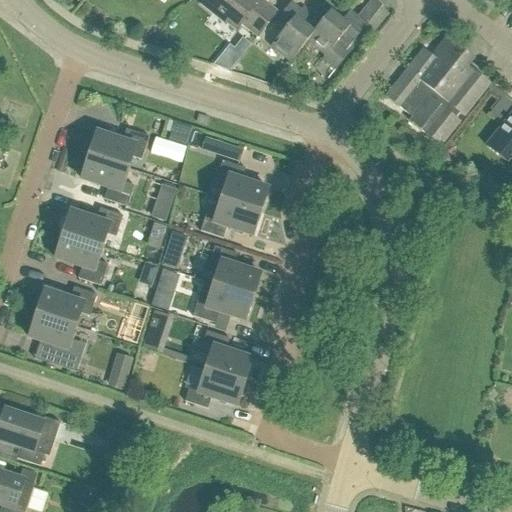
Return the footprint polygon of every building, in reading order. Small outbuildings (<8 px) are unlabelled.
[(223,24),(225,23),(236,32),(239,28),(255,41),(279,11),(264,0),(207,0),(202,7),(223,24)] [(290,63),(306,43),(314,34),(302,24),(310,14),(292,0),(274,23),(284,31),(271,48),(290,63)] [(331,13),(314,34),(306,43),(325,58),(322,61),(336,72),(354,50),(350,47),(367,25),(381,8),(372,0),(358,18),(349,11),(341,21),(331,13)] [(474,61),(446,38),(431,57),(424,51),(385,98),(412,119),(409,123),(439,148),(460,123),(455,119),(459,115),(463,118),(490,85),(469,67),(474,61)] [(511,106),(503,100),(490,116),(503,126),(486,148),(507,164),(511,157),(511,106)] [(189,142),(192,134),(173,128),(170,136),(189,142)] [(88,157),(129,171),(130,170),(129,169),(132,159),(141,161),(149,138),(126,131),(122,142),(96,134),(88,157)] [(201,152),(239,164),(243,152),(205,140),(201,152)] [(129,171),(88,157),(88,158),(89,158),(81,181),(108,189),(104,201),(127,208),(134,187),(125,185),(129,171)] [(219,200),(220,200),(260,214),(268,190),(241,181),(245,170),(222,162),(215,184),(224,187),(219,200)] [(93,208),(99,190),(55,176),(49,194),(93,208)] [(171,208),(176,192),(161,187),(156,203),(171,208)] [(260,214),(220,200),(216,213),(207,210),(200,233),(223,240),(227,229),(254,238),(261,214),(260,214)] [(62,236),(103,250),(103,249),(102,249),(107,236),(116,239),(123,218),(100,210),(96,222),(69,213),(62,236)] [(162,238),(165,228),(151,225),(148,234),(162,238)] [(99,263),(103,250),(62,236),(61,237),(62,237),(55,260),(82,269),(78,280),(101,288),(108,266),(99,263)] [(217,272),(212,285),(252,299),(260,276),(234,267),(238,256),(215,248),(208,269),(217,272)] [(66,288),(72,270),(30,256),(24,274),(66,288)] [(177,273),(181,262),(164,257),(161,268),(177,273)] [(179,278),(162,273),(151,309),(167,314),(179,278)] [(204,282),(192,318),(215,325),(219,314),(246,323),(253,299),(252,299),(212,285),(204,282)] [(43,292),(36,315),(77,329),(77,328),(76,328),(81,315),(90,318),(97,297),(74,289),(70,301),(43,292)] [(69,352),(77,329),(36,315),(35,316),(36,316),(29,339),(55,348),(52,359),(75,367),(79,355),(69,352)] [(123,343),(137,348),(140,336),(126,331),(123,343)] [(204,371),(205,371),(244,384),(252,361),(226,352),(229,340),(206,333),(202,345),(211,348),(204,371)] [(0,350),(0,353),(41,366),(47,348),(5,335),(0,350)] [(119,358),(109,388),(121,392),(131,362),(119,358)] [(245,384),(244,384),(205,371),(197,394),(188,391),(184,403),(207,411),(211,399),(238,408),(245,384)] [(44,419),(42,424),(4,412),(0,422),(0,441),(21,449),(17,460),(40,468),(44,457),(49,459),(60,425),(44,419)] [(98,430),(94,442),(103,445),(107,433),(98,430)] [(0,465),(6,468),(10,455),(0,452),(0,465)] [(0,511),(25,511),(38,475),(21,470),(18,481),(0,474),(0,506),(2,507),(0,511)]
